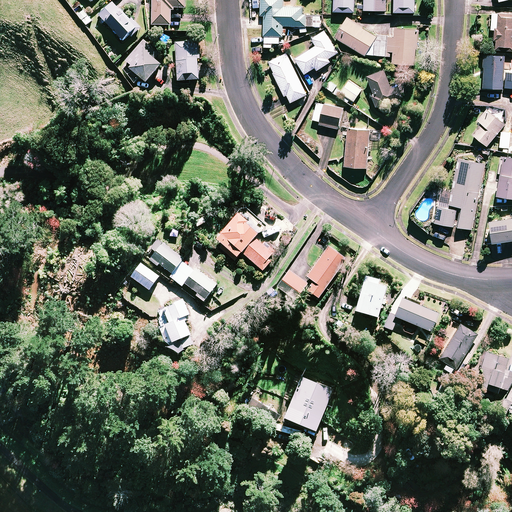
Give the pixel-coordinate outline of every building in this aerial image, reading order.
[(186,0),(153,0),(153,8),(152,25),(171,26),(171,10),(174,11),(174,9),(178,9),(186,9),(186,0)] [(284,0),(261,0),(261,16),(266,16),(265,36),(285,37),(285,26),(302,27),(301,32),(307,32),(307,26),(321,27),(321,16),(304,16),(304,7),(284,7),(284,0)] [(355,13),(355,0),(335,0),(335,12),(355,13)] [(386,0),(365,0),(365,11),(386,11),(386,0)] [(416,13),(416,0),(395,0),(395,13),(416,13)] [(123,42),(130,35),(132,37),(142,28),(133,19),(131,21),(114,3),(99,17),(123,42)] [(92,21),(81,9),(76,14),(86,26),(92,21)] [(511,14),(493,13),(492,30),(498,30),(497,50),(511,51),(511,14)] [(377,36),(349,19),(337,37),(365,54),(394,58),(393,63),(416,66),(420,31),(396,28),(395,37),(377,36)] [(339,53),(325,31),(313,39),(317,46),(297,60),(306,74),(315,69),(317,72),(331,62),(329,59),(339,53)] [(131,66),(128,69),(146,84),(162,66),(155,60),(160,54),(144,41),(126,62),(131,66)] [(199,82),(199,42),(177,42),(177,82),(199,82)] [(269,63),(286,96),(288,95),(292,103),(308,95),(288,54),(269,63)] [(506,56),(485,55),(484,88),(504,89),(506,56)] [(382,105),(382,107),(398,103),(397,99),(403,97),(400,86),(391,88),(386,71),(369,76),(378,107),(382,105)] [(333,93),(340,97),(353,106),(363,90),(350,82),(343,92),(337,88),(333,93)] [(318,103),(314,119),(320,121),(319,124),(339,129),(344,109),(318,103)] [(506,124),(488,110),(479,121),(483,124),(474,135),(488,146),(506,124)] [(368,168),(370,147),(381,147),(382,131),(371,130),(350,129),(347,166),(368,168)] [(511,133),(502,132),(500,147),(509,148),(511,133)] [(511,157),(505,157),(498,196),(511,198),(511,157)] [(486,165),(460,159),(453,191),(443,189),(440,203),(462,207),(458,227),(473,230),(486,165)] [(458,210),(439,207),(436,223),(454,227),(458,210)] [(248,211),(242,211),(239,214),(217,240),(238,258),(242,253),(263,272),(271,262),(268,260),(274,254),(256,238),(266,227),(248,211)] [(511,240),(511,218),(491,221),(494,243),(511,240)] [(184,260),(158,240),(145,256),(158,266),(160,264),(173,275),(171,278),(182,287),(185,283),(198,294),(197,296),(204,302),(217,285),(196,269),(194,271),(182,262),(184,260)] [(347,260),(329,247),(307,277),(315,283),(308,291),(319,299),(347,260)] [(160,277),(141,264),(132,277),(150,290),(160,277)] [(307,284),(290,271),(278,288),(296,300),(307,284)] [(388,283),(366,277),(357,312),(379,318),(388,283)] [(440,315),(403,299),(400,306),(395,304),(385,328),(392,331),(395,324),(400,326),(402,320),(432,333),(440,315)] [(164,327),(161,329),(168,347),(178,353),(195,346),(183,318),(190,315),(183,301),(158,312),(164,327)] [(478,336),(460,325),(439,360),(457,371),(478,336)] [(509,360),(487,353),(482,367),(481,389),(498,394),(500,389),(509,392),(511,382),(511,372),(505,370),(509,360)] [(335,388),(304,375),(300,384),(290,408),(321,421),(335,388)] [(511,403),(503,399),(499,409),(507,413),(511,403)] [(403,485),(409,490),(411,489),(415,493),(419,487),(408,478),(403,485)]
